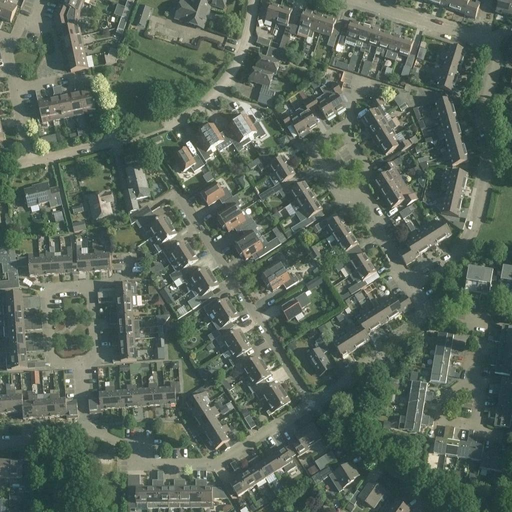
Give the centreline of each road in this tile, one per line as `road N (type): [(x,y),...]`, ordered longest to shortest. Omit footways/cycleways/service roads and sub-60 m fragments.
road 1 (residential): [(30,161),(143,137),(195,112),(234,68),(254,0)]
road 2 (residential): [(409,285),(460,249),(479,209),(492,43)]
road 3 (residential): [(83,432),(159,468),(209,466),(310,402)]
road 4 (residential): [(310,402),(179,197)]
road 5 (residential): [(310,402),(427,317)]
road 6 (residential): [(492,43),(356,0)]
road 7 (residential): [(511,436),(472,427),(484,336)]
